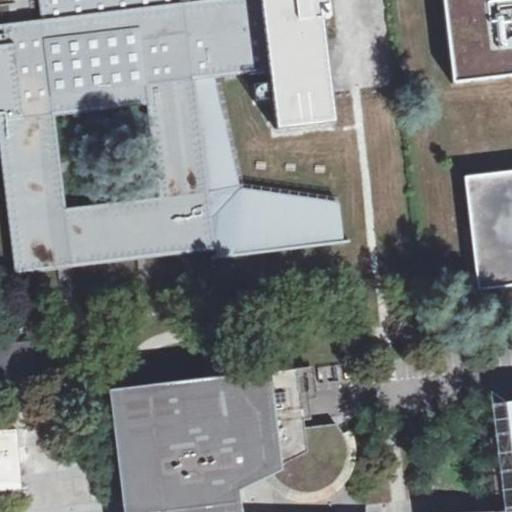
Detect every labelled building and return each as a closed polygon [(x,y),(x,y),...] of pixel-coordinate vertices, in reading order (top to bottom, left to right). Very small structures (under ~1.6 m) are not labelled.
[(343,242),(338,202),(241,188),(214,77),(268,70),(275,129),(334,120),(324,26),(332,25),(328,0),(199,0),(184,2),(184,0),(39,0),(41,19),(25,22),(0,25),(0,151),(15,274),(81,266),(174,255),(215,250),(216,258),(343,242)] [(511,0),(441,0),(452,84),(511,76),(511,171),(463,178),(477,291),(511,286),(511,0)] [(0,348),(0,382),(51,376),(49,358),(35,359),(33,344),(0,348)] [(310,368),(294,370),(301,421),(308,421),(306,401),(315,401),(314,395),(310,368)] [(294,370),(112,391),(126,511),(234,511),(231,489),(267,472),(305,453),(302,428),(301,421),(294,370)] [(511,511),(511,404),(502,405),(511,490),(511,508),(481,511),(511,511)] [(334,425),(302,428),(305,453),(267,472),(272,477),(281,487),(298,493),(312,492),(324,488),(335,479),(344,466),(344,449),(341,436),(334,425)] [(15,429),(0,429),(0,490),(20,489),(15,429)] [(244,511),(242,493),(272,477),(267,472),(231,489),(234,511),(244,511)]
